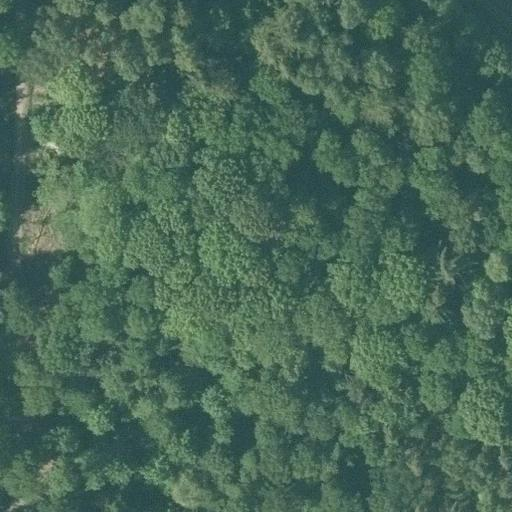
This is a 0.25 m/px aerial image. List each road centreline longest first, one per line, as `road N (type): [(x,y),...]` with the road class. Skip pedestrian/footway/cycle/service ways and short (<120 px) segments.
road 1 (track): [(13,0),(0,395)]
road 2 (track): [(410,0),(511,90)]
